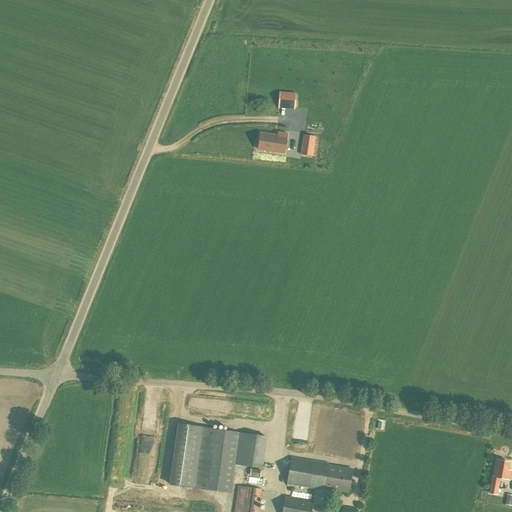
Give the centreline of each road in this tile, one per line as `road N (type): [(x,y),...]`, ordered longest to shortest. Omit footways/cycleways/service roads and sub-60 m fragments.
road 1 (unclassified): [(511,432),(299,394),(56,376)]
road 2 (unclassified): [(56,376),(209,0)]
road 3 (unclassified): [(1,511),(56,376)]
